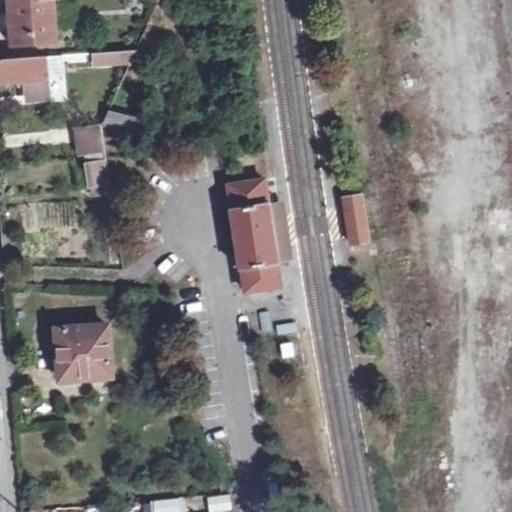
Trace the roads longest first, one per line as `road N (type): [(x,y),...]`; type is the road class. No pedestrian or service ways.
road 1 (unclassified): [(257,511),(205,166)]
road 2 (unclassified): [(0,367),(8,511)]
